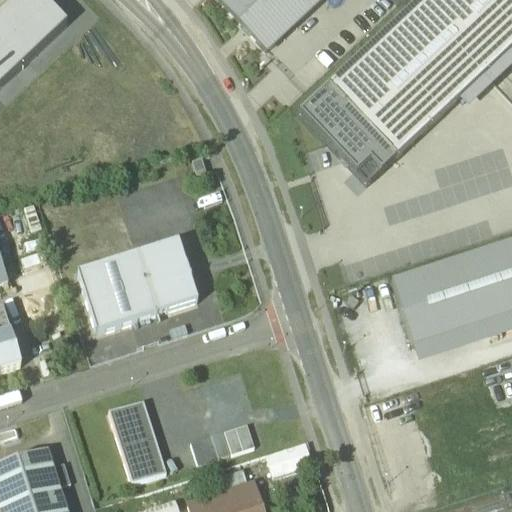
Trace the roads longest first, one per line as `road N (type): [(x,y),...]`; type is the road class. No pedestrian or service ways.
road 1 (tertiary): [(294,314),(228,127),(182,51),(137,0)]
road 2 (residential): [(0,410),(294,314)]
road 3 (tertiary): [(361,511),(294,314)]
